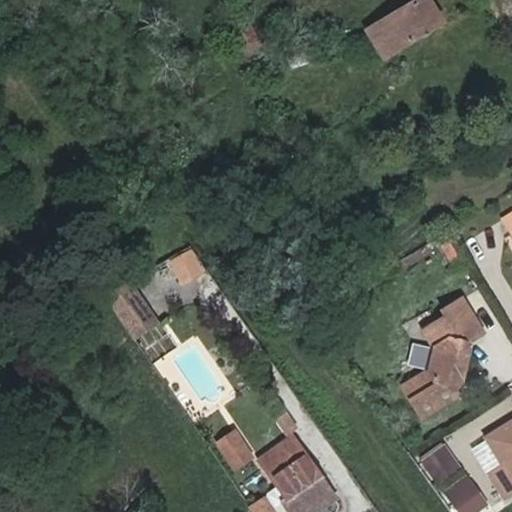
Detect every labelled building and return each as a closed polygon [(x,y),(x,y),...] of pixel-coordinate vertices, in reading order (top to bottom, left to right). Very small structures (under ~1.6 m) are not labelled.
[(428,0),(418,0),(367,32),(385,60),(443,25),(428,0)] [(233,36),(250,64),(267,54),(251,26),(233,36)] [(449,265),(462,261),(456,237),(442,241),(449,265)] [(195,254),(172,266),(186,290),(207,278),(195,254)] [(160,327),(133,287),(108,301),(136,343),(160,327)] [(433,349),(429,371),(402,388),(422,419),(459,397),(455,390),(461,387),(471,352),(467,345),(484,335),(463,299),(442,313),(445,318),(423,332),(433,349)] [(511,422),(487,439),(503,463),(489,473),(506,501),(511,497),(511,422)] [(229,470),(254,463),(245,430),(220,437),(229,470)] [(259,461),(287,500),(282,503),(288,511),(320,511),(337,500),(292,436),(259,461)] [(437,485),(463,466),(445,442),(420,460),(437,485)] [(442,498),(456,511),(480,511),(492,500),(465,474),(442,498)]
